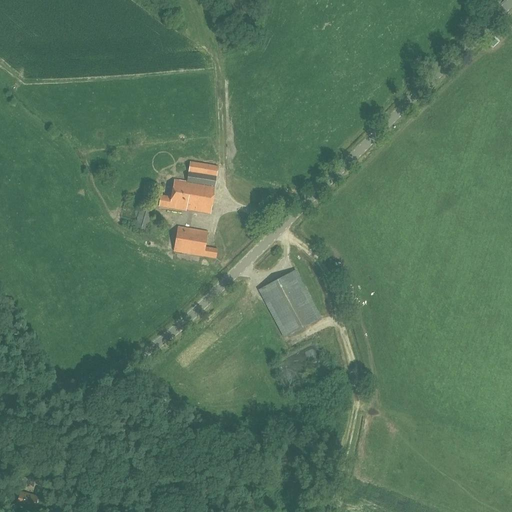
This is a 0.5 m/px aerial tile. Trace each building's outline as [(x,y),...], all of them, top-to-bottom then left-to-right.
[(190,162),(187,182),(215,187),(219,167),(190,162)] [(161,196),(160,207),(187,211),(188,210),(211,214),(215,187),(174,180),(172,197),(161,196)] [(153,210),(141,206),(140,209),(137,208),(134,216),(136,216),(135,218),(137,219),(135,227),(147,230),(153,210)] [(208,232),(179,227),(175,251),(204,256),(206,247),(208,232)] [(218,249),(206,247),(204,256),(216,258),(218,249)] [(321,318),(295,270),(259,291),(284,337),(321,318)] [(34,511),(36,508),(39,497),(21,492),(17,505),(16,507),(26,510),(32,511),(34,511)]
